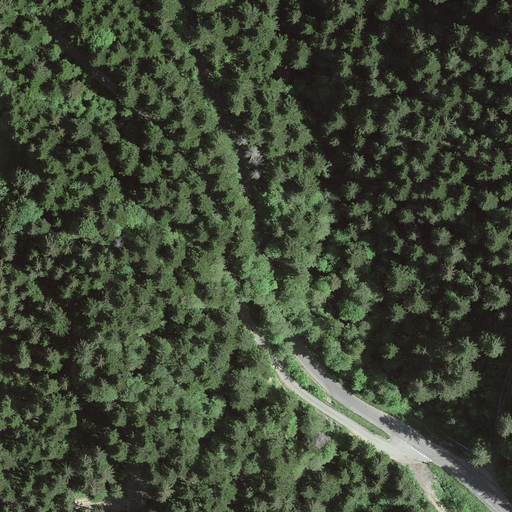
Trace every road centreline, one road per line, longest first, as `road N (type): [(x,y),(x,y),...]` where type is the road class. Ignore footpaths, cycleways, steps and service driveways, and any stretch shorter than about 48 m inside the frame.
road 1 (tertiary): [(503,511),(433,445),(311,356),(289,306),(268,183),(204,31),(199,0)]
road 2 (track): [(0,252),(45,313),(108,457)]
road 3 (track): [(489,497),(511,367)]
